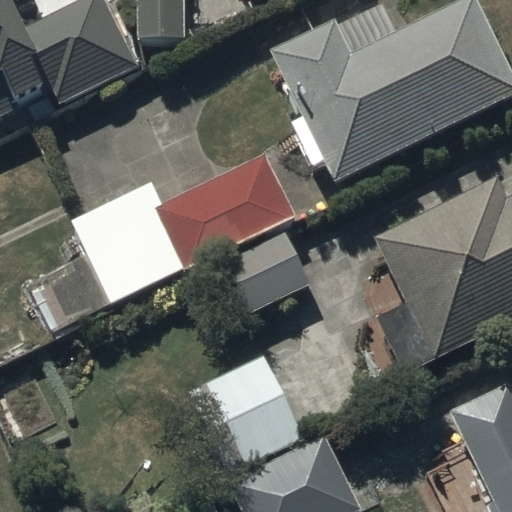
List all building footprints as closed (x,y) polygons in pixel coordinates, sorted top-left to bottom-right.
[(178,57),(178,0),(135,0),(135,56),(178,57)] [(235,0),(246,20),(285,0),(235,0)] [(0,133),(49,108),(56,123),(136,81),(100,8),(21,46),(0,1),(0,133)] [(411,32),(392,41),(381,19),(266,75),(298,141),(289,145),(309,188),(320,182),(331,205),(511,115),(511,100),(469,14),(415,41),(411,32)] [(81,269),(26,298),(52,348),(106,320),(108,323),(181,285),(183,289),(293,232),(262,170),(163,221),(151,198),(66,242),(81,269)] [(404,397),(511,341),(511,216),(504,221),(493,201),(372,262),(405,325),(375,340),(404,397)] [(237,336),(309,301),(284,250),(212,285),(237,336)] [(225,493),(303,457),(264,374),(186,411),(225,493)] [(511,511),(511,417),(506,406),(448,434),(485,511),(511,511)] [(227,499),(232,511),(349,511),(323,454),(227,499)]
